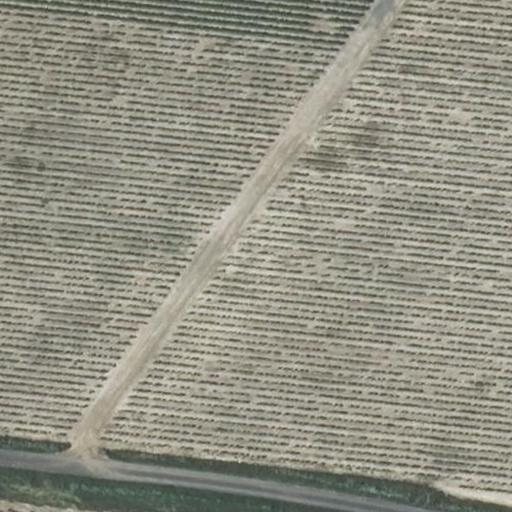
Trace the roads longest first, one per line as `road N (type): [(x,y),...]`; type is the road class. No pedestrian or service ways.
road 1 (track): [(394,0),(96,419),(75,473)]
road 2 (unclassified): [(393,511),(301,493),(0,464)]
